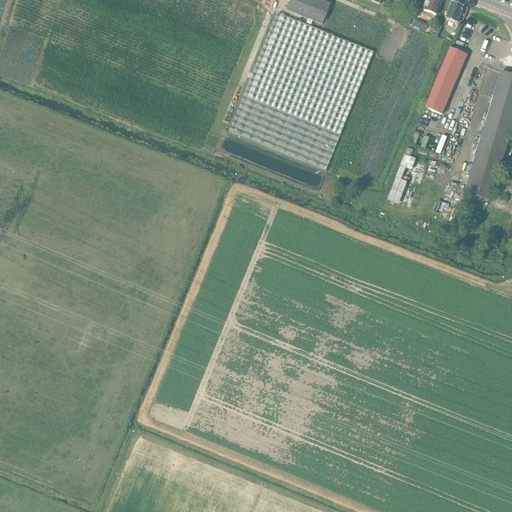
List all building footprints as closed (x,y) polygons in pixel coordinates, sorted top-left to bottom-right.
[(322,25),(330,5),(317,0),(290,0),(286,11),(322,25)] [(436,17),(442,0),(427,0),(426,6),(423,5),(421,12),(420,15),(433,20),(435,17),(436,17)] [(457,25),(458,22),(464,8),(452,3),(445,20),(457,25)] [(325,172),(373,53),(321,32),(276,14),(228,133),(325,172)] [(400,25),(398,31),(404,33),(406,27),(400,25)] [(428,43),(424,52),(432,55),(436,46),(428,43)] [(441,115),(466,56),(449,49),(424,108),(441,115)] [(500,74),(463,194),(489,202),(511,125),(511,76),(500,72),(500,74)] [(385,94),(379,107),(391,113),(395,106),(400,108),(403,104),(385,94)] [(404,106),(400,114),(405,117),(409,109),(404,106)]
